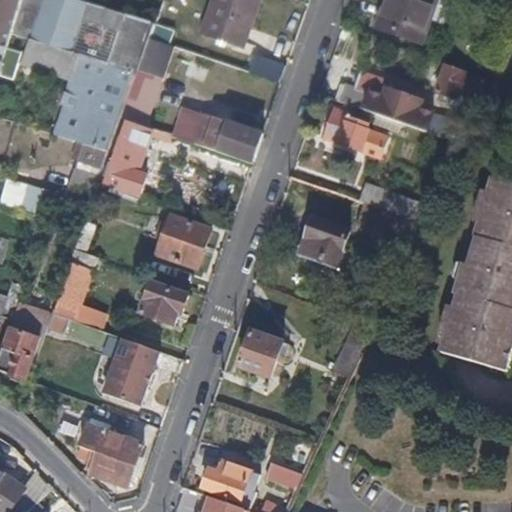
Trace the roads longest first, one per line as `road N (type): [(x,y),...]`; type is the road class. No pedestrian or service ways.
road 1 (residential): [(153,511),(206,336),(328,0)]
road 2 (residential): [(103,511),(0,423)]
